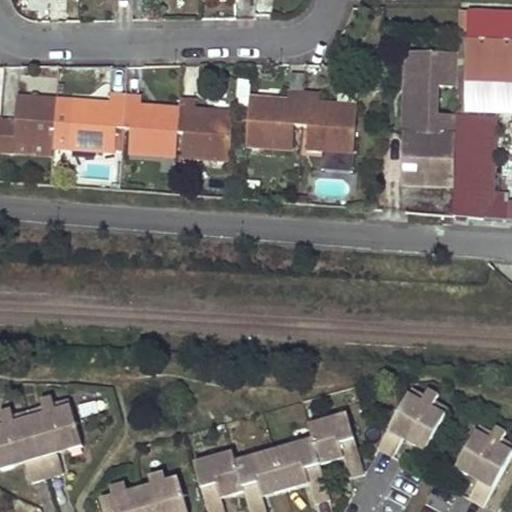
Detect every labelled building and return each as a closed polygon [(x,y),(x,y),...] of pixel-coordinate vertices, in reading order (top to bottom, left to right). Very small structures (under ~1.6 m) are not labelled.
[(511,11),(473,10),(472,34),(511,35),(511,11)] [(511,35),(472,34),(462,34),(459,109),(511,110),(511,35)] [(459,109),(461,50),(409,48),(408,82),(413,82),(412,93),(407,93),(405,182),(457,183),(459,115),(459,109)] [(289,99),(251,97),(248,146),(295,149),(297,125),(303,126),(305,92),(290,90),(289,99)] [(322,93),(305,92),(303,126),(310,126),(308,150),(356,154),(358,103),(321,102),(322,93)] [(127,128),(129,96),(114,94),(113,103),(76,99),(60,98),(56,146),(72,148),(118,152),(120,127),(127,128)] [(18,120),(5,119),(3,152),(17,153),(18,143),(56,146),(60,98),(20,96),(18,120)] [(144,98),(129,96),(127,128),(133,129),(131,152),(179,156),(180,132),(182,109),(143,106),(144,98)] [(200,101),(183,100),(182,109),(180,132),(186,133),(185,156),(232,160),(235,113),(199,111),(200,101)] [(483,116),(459,115),(457,183),(456,212),(456,216),(498,193),(500,154),(482,154),(483,116)] [(511,194),(498,193),(456,216),(511,220),(511,194)] [(378,451),(393,459),(405,436),(412,439),(414,447),(425,453),(449,410),(436,403),(435,402),(432,408),(423,403),(426,398),(426,397),(412,389),(378,451)] [(429,391),(426,397),(426,398),(423,403),(432,408),(435,402),(436,403),(439,397),(429,391)] [(53,398),(42,402),(44,408),(45,408),(47,414),(55,411),(54,405),(55,405),(53,398)] [(0,420),(0,465),(2,471),(15,467),(18,461),(25,459),(33,484),(49,479),(65,474),(57,450),(64,448),(70,451),(84,447),(70,400),(55,405),(54,405),(55,411),(47,414),(45,408),(44,408),(29,412),(13,417),(14,423),(5,426),(4,420),(3,420),(0,420)] [(1,414),(3,420),(4,420),(5,426),(14,423),(13,417),(12,411),(1,414)] [(195,464),(208,511),(224,511),(222,501),(220,495),(227,493),(229,493),(232,488),(242,485),(245,493),(250,511),(266,511),(263,499),(261,494),(268,491),(270,492),(273,486),(294,480),(299,483),(300,482),(308,480),(309,485),(315,506),(330,501),(320,467),(318,458),(328,455),(334,458),(335,457),(342,455),(344,460),(349,480),(365,476),(347,415),(309,426),(313,440),(274,451),(236,463),(233,453),(195,464)] [(469,501),(483,508),(511,456),(511,444),(503,440),(502,440),(499,445),(491,441),(494,435),(480,427),(456,470),(468,477),(475,474),(481,478),(469,501)] [(497,429),(494,435),(491,441),(499,445),(502,440),(503,440),(506,434),(497,429)] [(318,458),(320,467),(344,460),(342,455),(335,457),(334,458),(328,455),(318,458)] [(149,479),(152,487),(166,483),(164,475),(149,479)] [(101,502),(104,511),(184,511),(188,511),(178,480),(166,483),(152,487),(140,491),(128,494),(114,498),(101,502)] [(268,491),(261,494),(263,499),(309,485),(308,480),(300,482),(299,483),(294,480),(273,486),(270,492),(268,491)] [(220,495),(222,501),(245,493),(242,485),(232,488),(229,493),(227,493),(220,495)] [(111,490),(114,498),(128,494),(126,486),(111,490)]
